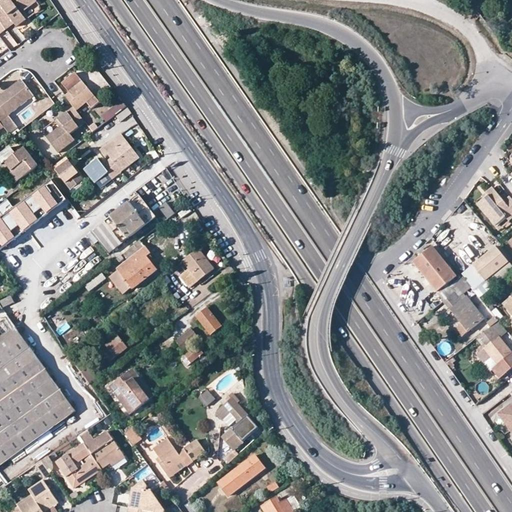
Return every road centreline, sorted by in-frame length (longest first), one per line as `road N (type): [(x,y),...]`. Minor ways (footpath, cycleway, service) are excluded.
road 1 (primary): [(116,0),(468,511)]
road 2 (trunk): [(133,0),(485,511)]
road 3 (trunk): [(511,510),(164,0)]
road 4 (primary): [(355,473),(318,453),(280,401),(269,286),(258,255),(85,0)]
road 5 (residential): [(511,475),(376,274),(442,208),(511,109)]
road 6 (primary): [(396,451),(335,387),(316,334),(396,141)]
road 7 (primary): [(396,112),(379,67),(342,31),(218,0)]
road 8 (residential): [(492,89),(475,33),(416,0)]
